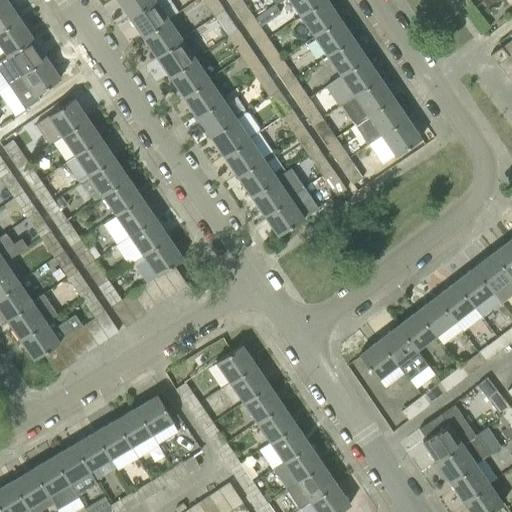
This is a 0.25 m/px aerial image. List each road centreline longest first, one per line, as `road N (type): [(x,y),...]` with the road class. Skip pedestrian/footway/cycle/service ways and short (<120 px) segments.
road 1 (residential): [(297,337),(483,191),(487,164),(378,0)]
road 2 (residential): [(258,283),(69,0)]
road 3 (residential): [(16,427),(258,283)]
road 4 (residential): [(414,511),(297,337)]
